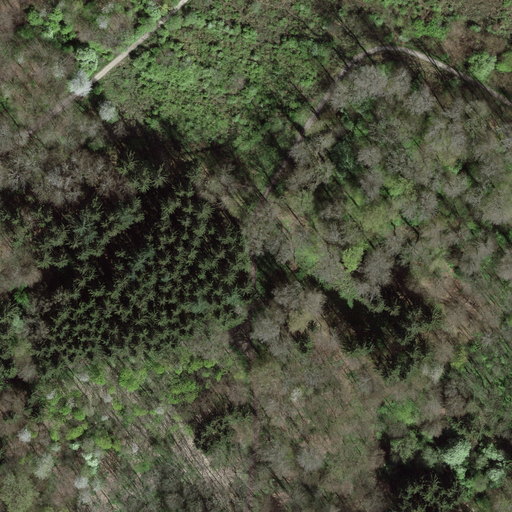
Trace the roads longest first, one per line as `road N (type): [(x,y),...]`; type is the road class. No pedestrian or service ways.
road 1 (track): [(511,103),(374,43),(264,190),(247,336),(259,441),(249,511)]
road 2 (track): [(0,385),(247,336)]
road 3 (track): [(0,158),(185,0)]
